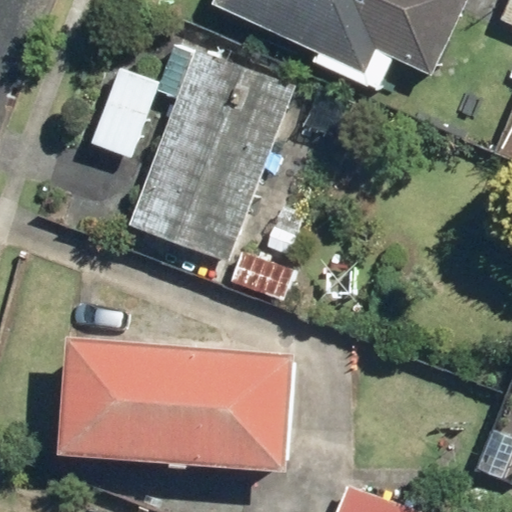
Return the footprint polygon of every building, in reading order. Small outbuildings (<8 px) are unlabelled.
[(220,0),(216,10),(323,59),(320,66),(382,95),(397,62),(436,80),(473,0),(220,0)] [(511,0),(502,22),(511,26),(511,0)] [(199,53),(133,229),(232,266),(298,89),(199,53)] [(162,85),(122,70),(94,147),(134,161),(162,85)] [(72,345),(64,461),(292,477),(300,361),(72,345)] [(413,511),(351,489),(342,511),(413,511)]
